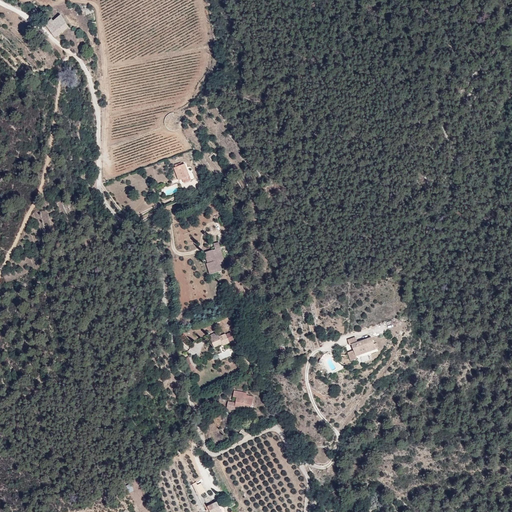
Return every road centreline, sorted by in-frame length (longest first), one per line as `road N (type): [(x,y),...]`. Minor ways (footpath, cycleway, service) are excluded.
road 1 (unclassified): [(0,1),(85,70),(98,121),(100,195),(162,271),(172,356),(207,452),(277,430),(307,476),(306,511)]
road 2 (track): [(0,278),(42,191),(69,52)]
